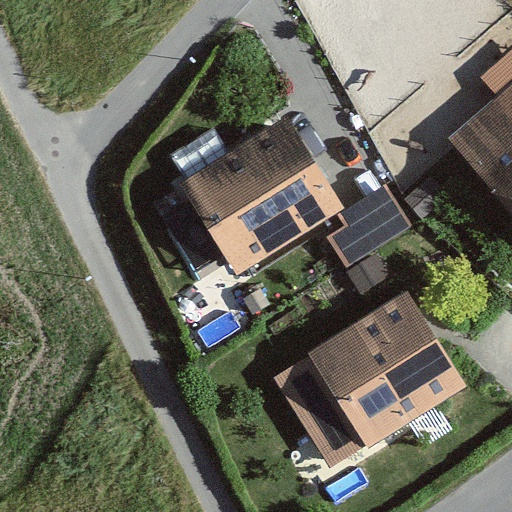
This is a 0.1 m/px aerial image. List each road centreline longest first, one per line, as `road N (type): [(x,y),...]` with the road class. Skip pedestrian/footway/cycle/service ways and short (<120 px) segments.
road 1 (residential): [(53,177),(211,511)]
road 2 (residential): [(53,177),(220,0)]
road 3 (residential): [(0,62),(53,177)]
